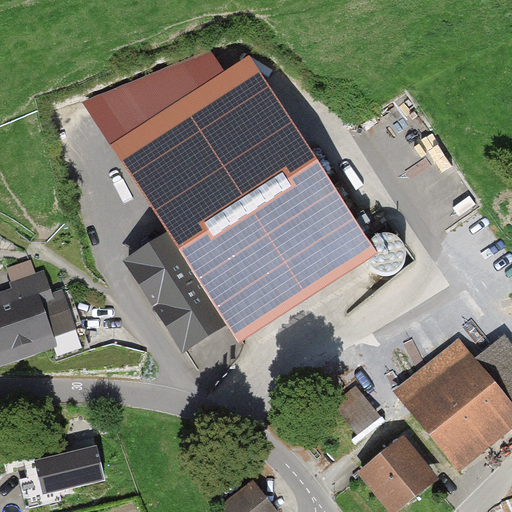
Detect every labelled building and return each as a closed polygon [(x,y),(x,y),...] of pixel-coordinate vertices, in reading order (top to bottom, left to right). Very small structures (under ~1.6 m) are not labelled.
[(246,66),(107,156),(240,360),(379,270),(246,66)] [(20,286),(0,292),(0,349),(3,360),(71,342),(63,314),(74,311),(59,276),(47,279),(44,263),(16,271),(20,286)] [(511,396),(482,359),(417,411),(463,468),(511,429),(511,396)] [(358,389),(335,406),(355,432),(377,415),(358,389)] [(417,511),(449,486),(412,441),(377,470),(412,511),(417,511)] [(38,476),(23,479),(30,509),(61,502),(59,492),(106,481),(98,449),(35,464),(38,476)] [(284,511),(269,488),(230,511),(284,511)]
